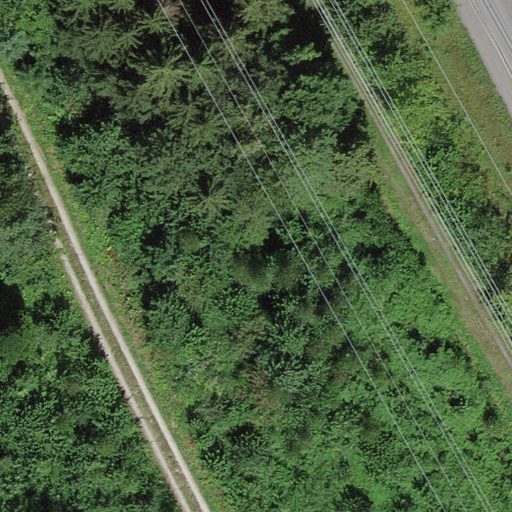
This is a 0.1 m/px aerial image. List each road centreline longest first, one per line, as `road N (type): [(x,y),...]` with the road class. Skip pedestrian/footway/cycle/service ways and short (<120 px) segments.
road 1 (track): [(212,511),(0,98)]
road 2 (track): [(298,0),(511,381)]
